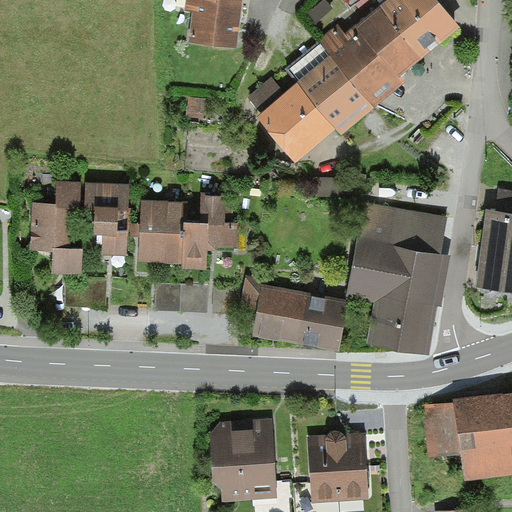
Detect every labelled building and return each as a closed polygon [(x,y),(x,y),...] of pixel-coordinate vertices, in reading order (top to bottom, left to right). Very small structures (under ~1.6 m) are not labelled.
[(237,49),(242,0),(187,0),(186,11),(193,12),(189,44),(237,49)] [(461,31),(435,0),(392,0),(379,11),(422,63),(461,31)] [(422,63),(379,11),(356,30),(399,81),(422,63)] [(403,86),(399,81),(356,30),(348,38),(338,27),(286,73),(297,86),(336,132),(342,139),(403,86)] [(296,166),(336,132),(297,86),(286,95),(271,77),(246,98),(262,117),(258,121),(296,166)] [(80,185),(57,185),(57,208),(33,208),(32,252),(54,252),(54,276),(81,277),(81,254),(71,254),(71,211),(80,211),(80,185)] [(131,186),(86,185),(84,215),(94,216),(93,239),(105,239),(104,257),(128,258),(128,235),(119,235),(120,217),(129,217),(131,186)] [(511,192),(503,191),(498,215),(511,217),(511,192)] [(184,204),(142,203),(141,227),(133,227),(133,238),(141,238),(140,265),(184,266),(183,270),(207,271),(207,252),(215,253),(215,250),(244,250),(244,224),(226,224),(227,198),(202,197),(202,226),(183,225),(184,204)] [(447,220),(363,207),(349,296),(376,301),(369,345),(429,355),(437,308),(443,309),(450,259),(441,258),(447,220)] [(511,217),(498,215),(488,214),(475,290),(511,296),(511,217)] [(107,280),(67,280),(67,308),(107,309),(107,280)] [(340,353),(348,304),(306,297),(266,290),(267,283),(247,280),(242,309),(260,311),(255,339),(340,353)] [(208,285),(155,284),(155,312),(208,313),(208,285)] [(241,288),(215,287),(214,316),(240,317),(241,288)] [(511,393),(425,404),(431,457),(458,453),(462,481),(511,475),(511,461),(511,459),(511,458),(511,393)] [(218,492),(277,490),(274,420),(216,422),(218,492)] [(310,430),(314,497),(367,494),(363,428),(310,430)]
